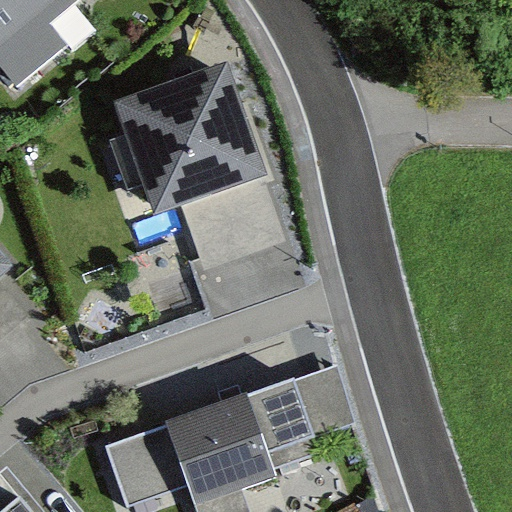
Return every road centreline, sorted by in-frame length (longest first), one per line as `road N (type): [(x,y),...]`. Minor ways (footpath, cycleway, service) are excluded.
road 1 (residential): [(447,511),(374,282),(336,117)]
road 2 (residential): [(336,117),(511,124)]
road 3 (residential): [(336,117),(301,31),(275,0)]
